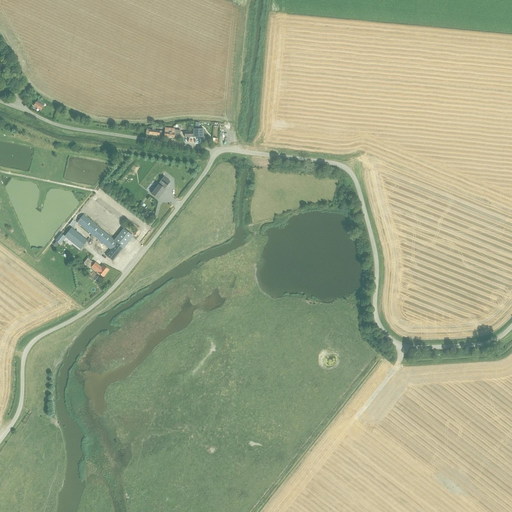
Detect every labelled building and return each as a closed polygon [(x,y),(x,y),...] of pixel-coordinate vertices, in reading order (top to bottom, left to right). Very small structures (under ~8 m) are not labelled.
[(41,111),(45,104),(39,100),(37,103),(36,102),(33,106),(41,111)] [(165,127),(165,128),(164,136),(174,138),(174,137),(180,137),(180,130),(174,130),(175,128),(165,127)] [(203,129),(193,129),(193,137),(203,137),(203,129)] [(150,194),(157,200),(165,190),(160,187),(163,184),(166,186),(169,182),(163,178),(160,182),(157,185),(150,194)] [(113,261),(133,236),(124,229),(114,240),(83,215),(77,222),(111,250),(106,256),(113,261)] [(87,241),(71,228),(65,236),(80,249),(87,241)] [(84,263),(85,264),(90,269),(92,267),(103,276),(108,270),(103,266),(101,269),(88,258),(84,263)]
